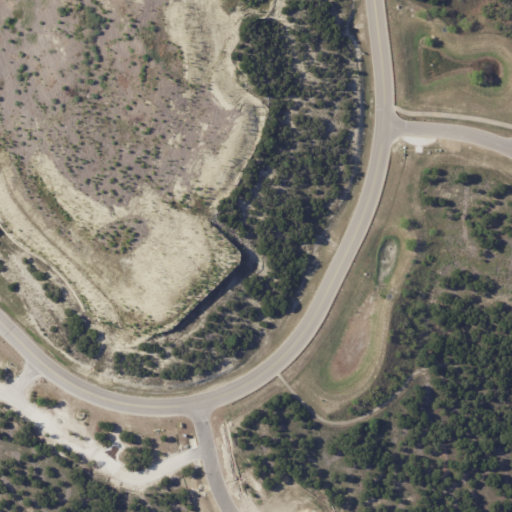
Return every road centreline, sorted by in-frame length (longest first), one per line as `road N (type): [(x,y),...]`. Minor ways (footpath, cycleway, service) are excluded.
road 1 (residential): [(0,325),(59,381),(113,403),(197,403),(270,373),(327,301),(370,198),(388,126)]
road 2 (tertiary): [(388,126),(373,0)]
road 3 (residential): [(388,126),(468,136),(511,152)]
